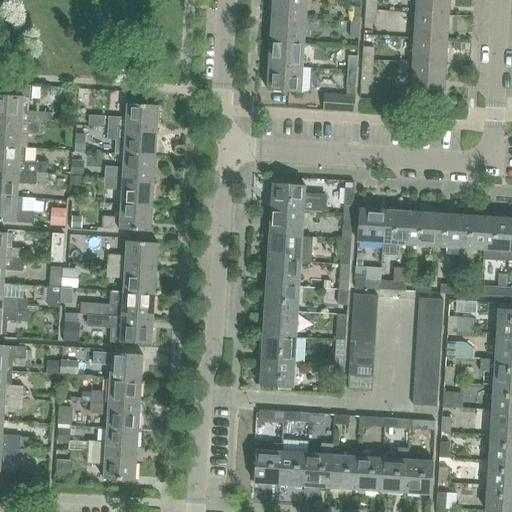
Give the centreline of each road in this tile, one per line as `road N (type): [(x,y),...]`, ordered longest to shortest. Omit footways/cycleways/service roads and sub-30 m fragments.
road 1 (residential): [(218,150),(475,163),(488,142),(497,0)]
road 2 (residential): [(194,511),(218,150)]
road 3 (residential): [(218,150),(227,0)]
